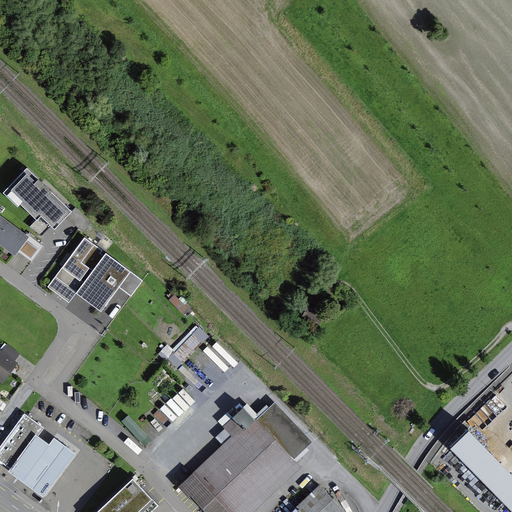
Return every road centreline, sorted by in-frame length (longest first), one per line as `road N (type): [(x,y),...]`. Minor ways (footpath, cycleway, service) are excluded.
road 1 (track): [(319,302),(334,281),(352,286),(429,385),(440,388),(511,328)]
road 2 (residential): [(387,511),(432,434),(511,355)]
road 3 (unclassified): [(188,511),(134,455),(53,391)]
